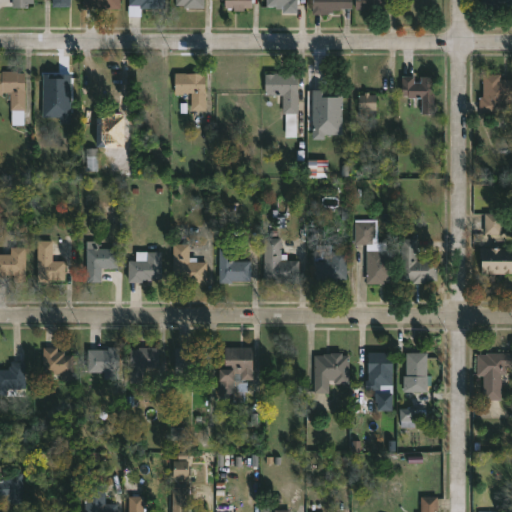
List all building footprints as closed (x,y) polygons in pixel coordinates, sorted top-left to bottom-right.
[(27,0),(27,8),(12,8),(12,0),(27,0)] [(117,0),(117,9),(92,9),(92,6),(80,6),(80,0),(117,0)] [(164,0),(164,8),(141,8),(141,17),(128,17),(128,0),(164,0)] [(204,0),(204,8),(183,7),(183,5),(175,5),(175,0),(204,0)] [(240,8),(240,12),(231,12),(231,8),(221,8),(221,0),(248,0),(248,8),(240,8)] [(296,0),(296,13),(282,13),(282,9),(275,9),(275,6),(265,6),(265,0),(296,0)] [(352,0),(352,8),(340,8),(340,11),(333,11),(333,13),(313,15),(313,0),(352,0)] [(385,0),(385,10),(356,9),(356,0),(385,0)] [(19,71),(19,73),(26,73),(25,125),(12,125),(11,92),(3,92),(3,94),(0,94),(0,73),(3,73),(3,71),(19,71)] [(207,73),(206,111),(191,110),(191,92),(183,92),(183,95),(173,95),(174,72),(207,73)] [(295,93),(293,136),(282,136),(283,114),(280,114),(280,96),(262,95),(263,73),(294,74),(294,93),(295,93)] [(498,75),(498,80),(511,80),(511,97),(507,97),(507,104),(511,104),(511,114),(480,114),(481,75),(498,75)] [(57,76),(57,82),(59,82),(59,101),(36,100),(37,76),(57,76)] [(434,76),(434,114),(422,114),(422,98),(408,98),(408,95),(402,95),(402,76),(414,76),(414,83),(415,82),(421,82),(421,76),(434,76)] [(342,95),(342,124),(331,124),(331,119),(330,119),(330,128),(319,128),(319,119),(312,118),(313,85),(326,85),(326,94),(342,95)] [(370,92),(370,95),(377,95),(377,117),(369,117),(369,119),(364,119),(364,116),(360,116),(360,95),(366,95),(366,92),(370,92)] [(125,114),(125,131),(109,131),(108,148),(98,147),(99,118),(108,118),(108,113),(125,114)] [(96,148),(85,149),(85,171),(97,171),(96,148)] [(327,160),(307,160),(307,178),(326,178),(327,160)] [(499,214),(498,235),(482,234),(482,214),(499,214)] [(374,220),(374,222),(375,222),(375,244),(383,244),(383,253),(392,253),(391,283),(382,282),(382,285),(364,284),(365,245),(352,245),(353,220),(374,220)] [(282,253),(288,253),(288,259),(299,259),(299,281),(264,281),(264,237),(282,237),(282,253)] [(438,262),(437,282),(427,282),(427,284),(413,283),(413,281),(401,281),(401,239),(417,239),(417,262),(438,262)] [(53,243),(53,261),(66,262),(66,281),(37,281),(37,240),(53,241),(53,243)] [(99,241),(99,248),(118,248),(118,268),(102,268),(102,283),(87,283),(87,241),(99,241)] [(187,246),(187,257),(194,257),(194,261),(204,261),(204,281),(170,281),(171,242),(187,243),(187,246)] [(329,245),(329,253),(343,253),(344,280),(335,280),(335,282),(310,283),(310,262),(311,262),(311,257),(313,257),(313,245),(329,245)] [(233,260),(251,261),(251,280),(218,281),(218,246),(233,246),(233,260)] [(26,247),(26,283),(13,282),(13,275),(5,275),(5,278),(0,278),(0,254),(11,254),(11,247),(26,247)] [(511,265),(511,275),(479,274),(480,255),(477,255),(477,248),(511,248),(511,265)] [(129,281),(129,261),(136,261),(136,252),(162,251),(163,280),(129,281)] [(55,346),(55,350),(63,351),(63,354),(72,354),(71,380),(60,380),(60,373),(40,373),(41,346),(55,346)] [(116,346),(116,371),(84,370),(85,349),(105,349),(106,346),(116,346)] [(157,346),(157,367),(143,367),(142,381),(127,381),(128,348),(136,348),(136,346),(157,346)] [(192,346),(193,351),(210,351),(210,375),(176,375),(176,346),(192,346)] [(253,347),(253,379),(242,379),(242,372),(238,372),(238,384),(222,384),(223,367),(226,367),(226,346),(253,347)] [(394,351),(393,410),(377,410),(377,401),(375,401),(375,393),(381,392),(381,389),(366,389),(366,379),(369,379),(369,351),(394,351)] [(416,384),(405,384),(405,374),(407,374),(407,351),(428,351),(428,384),(416,384)] [(340,352),(340,355),(347,355),(347,393),(312,393),(312,354),(320,354),(321,353),(327,353),(327,352),(340,352)] [(511,353),(511,366),(508,366),(508,375),(502,374),(501,399),(484,398),(485,375),(478,374),(479,354),(487,354),(487,352),(511,353)] [(5,395),(0,395),(0,368),(5,368),(5,365),(8,365),(8,361),(23,361),(22,388),(5,387),(5,395)] [(413,408),(398,409),(399,428),(414,427),(413,408)] [(172,478),(187,478),(187,461),(172,461),(172,478)] [(20,472),(22,501),(4,502),(3,499),(0,499),(0,479),(2,479),(1,473),(20,472)] [(103,482),(103,503),(115,503),(115,511),(81,511),(81,481),(103,482)] [(186,486),(186,511),(170,511),(170,486),(186,486)] [(142,496),(142,511),(126,511),(126,496),(142,496)] [(438,508),(437,511),(422,511),(423,496),(439,496),(438,508)]
